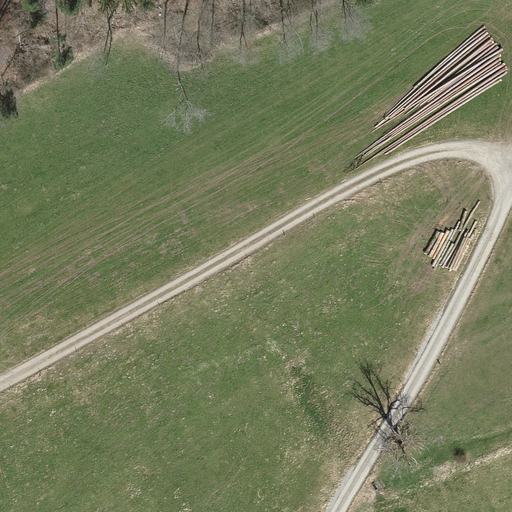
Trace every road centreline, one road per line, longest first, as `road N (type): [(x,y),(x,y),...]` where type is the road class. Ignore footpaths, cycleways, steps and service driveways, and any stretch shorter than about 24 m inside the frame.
road 1 (track): [(511,165),(482,152),(417,156),(0,385)]
road 2 (track): [(339,511),(511,189)]
